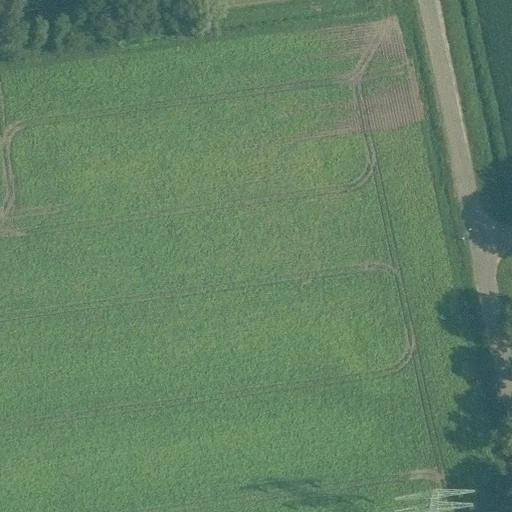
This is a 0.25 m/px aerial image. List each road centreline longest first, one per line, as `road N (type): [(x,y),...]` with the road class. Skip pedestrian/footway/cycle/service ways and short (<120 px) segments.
road 1 (track): [(281,0),(0,38)]
road 2 (unclassified): [(474,243),(427,0)]
road 3 (unclassified): [(511,410),(474,243)]
